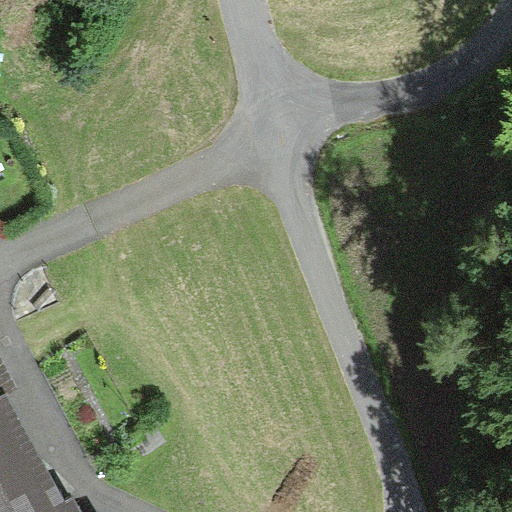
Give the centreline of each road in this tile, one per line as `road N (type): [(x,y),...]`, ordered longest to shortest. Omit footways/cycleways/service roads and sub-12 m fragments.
road 1 (track): [(274,123),(330,310),(398,473),(405,511)]
road 2 (track): [(511,19),(484,63),(438,91),(274,123)]
road 3 (track): [(235,0),(274,123)]
